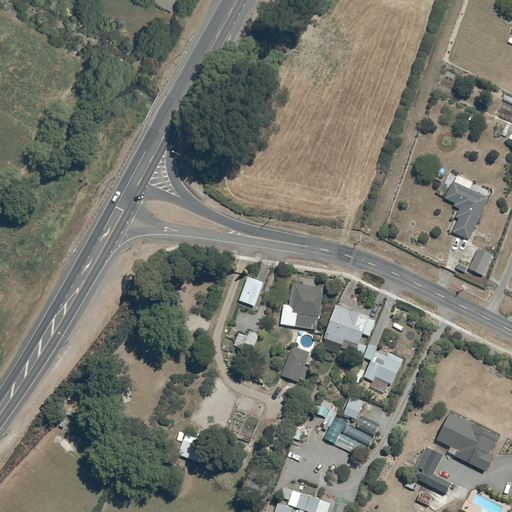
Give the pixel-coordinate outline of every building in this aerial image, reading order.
[(511,98),(506,95),(500,107),(511,112),(511,98)] [(453,206),(460,209),(455,218),(458,220),(452,233),(469,241),(489,199),(453,182),(445,199),(454,203),(453,206)] [(492,255),(478,250),(469,271),(484,277),(492,255)] [(468,268),(458,264),(456,270),(465,274),(468,268)] [(248,277),(239,300),(255,307),(264,283),(248,277)] [(323,288),(293,283),(289,305),(284,304),(280,324),(316,330),(323,288)] [(368,317),(336,306),(322,347),(340,354),(344,340),(359,345),(368,317)] [(259,336),(250,332),(245,344),(254,348),(259,336)] [(246,339),(237,336),(233,346),(242,350),(246,339)] [(309,368),(305,367),(311,353),(293,346),(281,376),(299,383),(301,378),(305,379),(309,368)] [(386,357),(376,353),(365,377),(372,381),(374,376),(392,384),(403,360),(388,353),(386,357)] [(82,401),(86,396),(76,389),(61,412),(83,425),(93,408),(82,401)] [(358,421),(365,405),(352,398),(344,414),(358,421)] [(359,457),(365,446),(370,448),(374,439),(370,436),(335,419),(337,415),(330,411),(333,404),(327,401),(323,410),(315,406),(312,414),(324,420),(320,427),(328,431),(323,439),(359,457)] [(462,421),(451,415),(437,443),(449,449),(447,453),(487,473),(495,457),(489,455),(497,439),(462,421)] [(358,421),(355,427),(375,437),(380,427),(359,417),(358,421)] [(206,439),(186,432),(178,456),(198,463),(206,439)] [(443,457),(425,448),(416,468),(424,471),(419,483),(446,496),(452,485),(434,476),(443,457)] [(418,483),(409,479),(405,487),(414,491),(418,483)] [(287,506),(304,511),(327,511),(330,505),(284,488),(280,499),(288,502),(287,506)] [(437,511),(442,504),(416,490),(411,499),(435,511),(437,511)]
